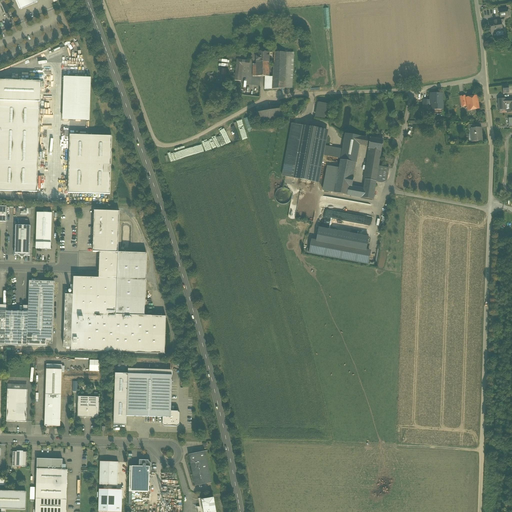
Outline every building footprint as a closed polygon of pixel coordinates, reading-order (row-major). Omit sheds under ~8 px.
[(37,2),(36,0),(16,0),(21,9),(37,2)] [(499,10),(500,18),(508,16),(507,9),(499,10)] [(489,22),(491,33),(493,33),(496,32),(502,31),(501,20),(489,22)] [(256,66),(269,67),(269,60),(269,52),(256,52),(256,64),(256,66)] [(274,60),(274,67),(286,67),(286,53),(274,52),(274,60)] [(286,53),(286,67),(285,74),(284,88),(292,88),(294,53),(286,53)] [(250,61),(237,59),(235,81),(241,81),(242,66),(249,67),(250,61)] [(269,67),(256,66),(256,76),(266,77),(269,77),(269,67)] [(273,74),(273,77),(272,89),(284,89),(284,88),(285,74),(273,74)] [(62,120),(89,121),(91,78),(64,77),(62,119),(62,120)] [(0,81),(0,191),(37,192),(41,82),(0,81)] [(433,110),(442,110),(442,104),(440,104),(440,100),(441,100),(441,94),(436,94),(436,93),(430,93),(430,100),(427,100),(427,104),(428,104),(433,104),(433,110)] [(467,106),(468,111),(479,109),(477,96),(465,98),(467,106)] [(499,110),(506,110),(506,99),(497,99),(498,110),(499,110)] [(327,104),(317,102),(314,117),(325,119),(327,104)] [(271,122),(271,124),(273,123),(273,121),(282,120),(281,109),(256,113),(258,124),(271,122)] [(282,176),(314,182),(324,130),(292,124),(288,142),(282,176)] [(470,129),(472,142),(482,141),(481,128),(475,128),(470,129)] [(328,131),(324,130),(314,182),(318,183),(324,154),(325,146),(328,131)] [(356,163),(359,145),(360,137),(345,134),(342,150),(341,157),(340,160),(353,162),(356,163)] [(68,193),(110,195),(112,137),(70,135),(68,193)] [(367,146),(367,145),(368,138),(360,137),(359,145),(367,146)] [(368,149),(370,149),(381,151),(383,141),(370,138),(369,145),(368,149)] [(341,157),(342,150),(325,146),(324,154),(341,157)] [(375,187),(376,182),(378,167),(381,155),(369,153),(364,185),(375,187)] [(220,154),(213,156),(215,162),(222,160),(220,154)] [(334,193),(350,196),(351,188),(353,177),(350,177),(353,162),(340,160),(339,168),(334,193)] [(185,166),(186,171),(203,166),(202,161),(196,163),(197,166),(191,168),(190,166),(193,165),(193,164),(185,166)] [(324,191),(334,193),(339,168),(328,166),(324,191)] [(384,168),(378,167),(376,182),(382,183),(384,168)] [(279,204),(282,205),(284,205),(286,204),(288,203),(290,201),(291,199),(291,197),(291,194),(290,192),(289,190),(287,189),(284,188),(282,188),(280,189),(278,190),(276,192),(275,194),(275,196),(275,199),(276,201),(277,203),(279,204)] [(363,190),(351,188),(350,196),(362,198),(363,190)] [(363,189),(363,190),(362,198),(373,200),(374,191),(363,189)] [(93,252),(99,252),(118,253),(119,212),(94,211),(93,252)] [(37,213),(36,243),(51,243),(52,213),(37,213)] [(15,226),(15,246),(30,246),(30,226),(15,226)] [(368,237),(319,228),(316,241),(366,250),(368,237)] [(316,241),(311,240),(311,243),(370,254),(371,251),(366,250),(316,241)] [(307,249),(307,253),(368,264),(370,254),(311,243),(310,249),(307,249)] [(30,256),(30,246),(15,246),(15,251),(13,251),(13,255),(15,255),(14,256),(20,256),(21,257),(22,257),(23,257),(24,257),(24,256),(30,256)] [(116,315),(118,253),(99,252),(99,278),(74,277),(73,295),(65,295),(63,347),(71,348),(71,351),(165,354),(166,317),(151,316),(144,316),(116,315)] [(146,254),(118,253),(116,315),(144,316),(146,254)] [(52,342),(54,289),(29,288),(28,306),(23,306),(23,312),(6,311),(6,305),(0,305),(0,345),(47,347),(47,342),(52,342)] [(101,361),(90,360),(90,371),(101,372),(101,361)] [(62,370),(47,370),(46,395),(61,395),(62,370)] [(115,374),(114,425),(126,425),(126,416),(128,374),(115,374)] [(126,416),(162,417),(171,418),(171,411),(172,375),(128,374),(126,416)] [(6,421),(26,422),(27,390),(7,389),(6,421)] [(46,395),(45,420),(60,420),(61,395),(46,395)] [(77,417),(99,418),(99,398),(78,397),(77,417)] [(178,412),(171,411),(171,418),(162,417),(162,424),(164,426),(176,427),(176,425),(178,423),(179,423),(180,414),(178,412)] [(12,466),(27,467),(27,452),(23,452),(23,451),(17,451),(17,452),(13,452),(12,466)] [(190,456),(196,484),(203,483),(203,484),(210,482),(204,453),(197,454),(197,455),(190,456)] [(37,459),(37,469),(62,470),(63,460),(37,459)] [(129,492),(148,493),(148,472),(151,473),(151,463),(151,464),(148,461),(149,461),(139,460),(139,467),(130,466),(129,492)] [(99,485),(117,485),(118,462),(100,462),(99,485)] [(37,469),(36,500),(66,500),(67,470),(62,470),(37,469)] [(117,490),(99,489),(98,511),(121,511),(122,497),(117,497),(117,490)] [(1,511),(5,511),(6,509),(25,510),(26,492),(0,491),(0,509),(1,509),(1,511)] [(215,511),(213,498),(202,500),(201,500),(203,508),(203,511),(215,511)] [(65,511),(66,500),(36,500),(35,511),(65,511)]
